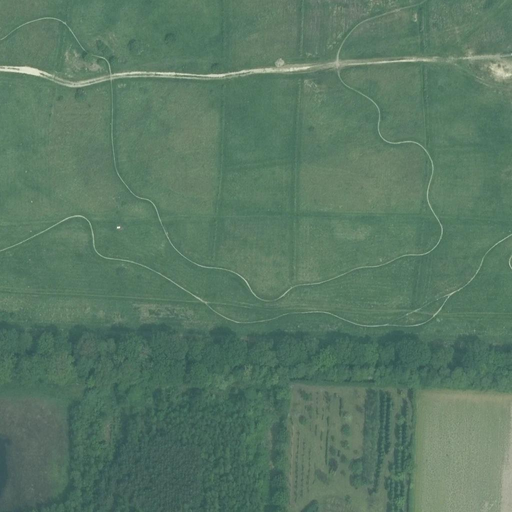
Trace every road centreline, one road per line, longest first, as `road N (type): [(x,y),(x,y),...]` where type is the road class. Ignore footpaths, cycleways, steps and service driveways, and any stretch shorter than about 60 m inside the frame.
road 1 (track): [(511,335),(0,319)]
road 2 (track): [(511,355),(0,340)]
road 3 (track): [(0,287),(198,299)]
